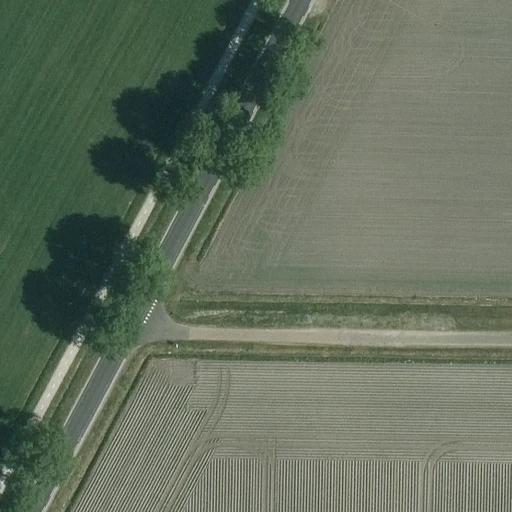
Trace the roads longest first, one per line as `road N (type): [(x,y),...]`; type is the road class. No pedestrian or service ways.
road 1 (unclassified): [(511,336),(177,329),(131,317)]
road 2 (primary): [(131,317),(299,0)]
road 3 (primary): [(29,511),(131,317)]
